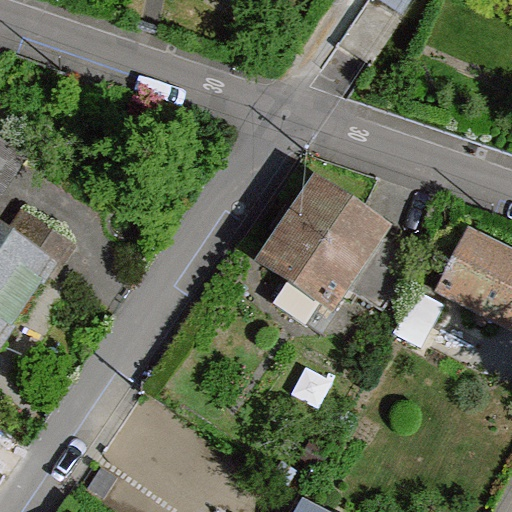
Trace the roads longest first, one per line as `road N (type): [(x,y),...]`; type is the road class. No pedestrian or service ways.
road 1 (residential): [(294,112),(23,511)]
road 2 (residential): [(294,112),(0,11)]
road 3 (residential): [(511,190),(294,112)]
road 4 (residential): [(370,0),(294,112)]
